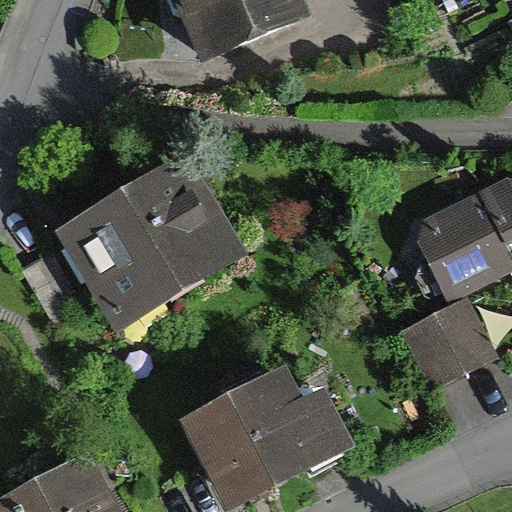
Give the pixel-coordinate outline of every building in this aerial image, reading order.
[(296,23),(286,0),(163,0),(191,66),(296,23)] [(181,158),(66,225),(126,328),(242,261),(181,158)] [(511,185),(430,225),(424,244),(450,297),(511,267),(505,255),(511,251),(511,185)] [(457,311),(396,341),(422,393),(483,364),(457,311)] [(195,424),(240,503),(341,446),(314,398),(294,409),(277,379),(195,424)] [(107,511),(86,470),(0,511),(107,511)]
